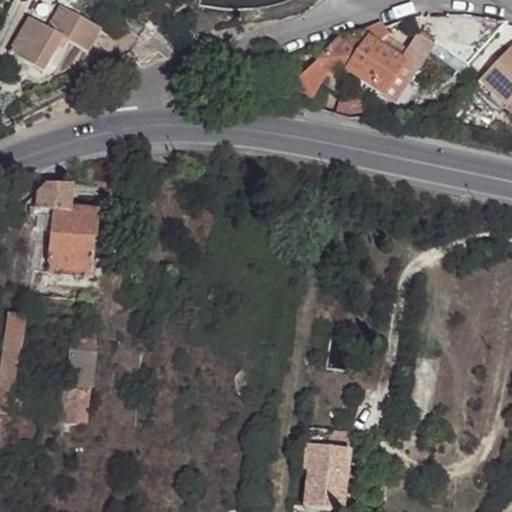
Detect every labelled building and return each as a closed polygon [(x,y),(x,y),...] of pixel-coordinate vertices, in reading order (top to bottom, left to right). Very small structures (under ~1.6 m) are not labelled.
[(140,4),(131,16),(152,33),(163,22),(140,4)] [(29,19),(8,53),(30,66),(36,56),(49,63),(57,48),(63,38),(69,42),(88,54),(102,32),(61,7),(48,30),(29,19)] [(296,88),(295,91),(312,99),(321,83),(330,69),(342,78),(345,80),(349,73),(348,72),(365,47),(361,45),(369,33),(372,35),(384,32),(382,29),(381,25),(358,33),(358,35),(342,40),(293,85),(296,88)] [(361,45),(365,47),(370,39),(378,45),(388,34),(384,32),(372,35),(369,33),(361,45)] [(365,47),(348,72),(349,73),(395,104),(435,46),(419,36),(417,36),(416,37),(401,60),(378,45),(370,39),(365,47)] [(63,51),(69,42),(63,38),(57,48),(63,51)] [(439,40),(436,43),(468,65),(482,50),(439,40)] [(511,46),(479,81),(507,107),(511,101),(511,46)] [(43,73),(49,63),(36,56),(30,66),(43,73)] [(321,83),(338,92),(342,78),(330,69),(321,83)] [(340,97),(335,114),(349,118),(354,100),(340,97)] [(354,100),(349,118),(351,119),(365,117),(369,105),(354,100)] [(37,208),(36,210),(55,212),(55,218),(48,274),(93,278),(97,213),(71,211),(73,186),(48,185),(38,194),(37,208)] [(30,207),(29,216),(55,218),(55,212),(36,210),(37,208),(30,207)] [(8,315),(0,369),(0,413),(11,415),(24,317),(8,315)] [(67,346),(59,425),(87,428),(94,348),(67,346)] [(307,447),(326,449),(328,437),(308,434),(307,447)] [(309,471),(304,509),(319,510),(334,511),(343,511),(351,453),(326,449),(307,447),(304,470),(309,471)] [(511,511),(511,496),(509,496),(502,511),(511,511)]
